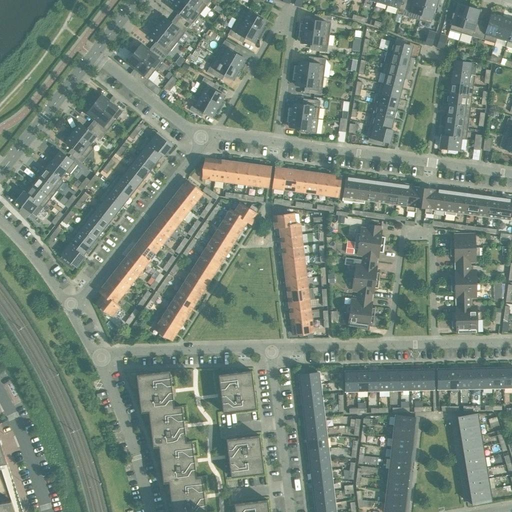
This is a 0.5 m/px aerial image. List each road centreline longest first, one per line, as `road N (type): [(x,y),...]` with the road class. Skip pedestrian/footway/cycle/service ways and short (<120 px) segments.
road 1 (residential): [(277,144),(293,13),(280,9),(216,136)]
road 2 (residential): [(386,345),(401,233),(433,234),(434,343)]
road 3 (residential): [(277,144),(511,173)]
road 4 (residential): [(69,308),(203,135)]
road 5 (residential): [(96,355),(269,346)]
road 6 (residential): [(289,511),(269,346)]
road 7 (residential): [(150,511),(96,355)]
road 8 (tertiary): [(0,173),(92,55)]
road 9 (residential): [(92,55),(203,135)]
